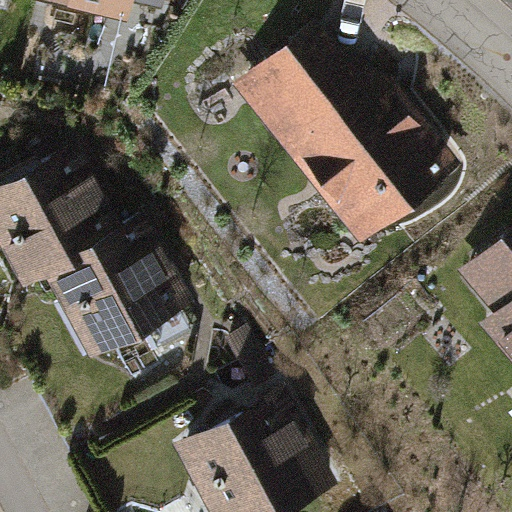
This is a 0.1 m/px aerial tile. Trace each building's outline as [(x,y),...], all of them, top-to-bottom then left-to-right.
[(85,0),(133,13),(136,0),(139,0),(159,6),(160,0),(85,0)] [(355,75),(309,21),(237,80),(366,232),(453,159),(371,62),(355,75)] [(119,222),(76,138),(0,177),(0,239),(23,283),(52,268),(95,349),(192,298),(145,209),(119,222)] [(511,220),(462,259),(498,304),(481,317),(511,357),(511,220)] [(282,511),(339,481),(284,382),(173,443),(211,511),(282,511)]
